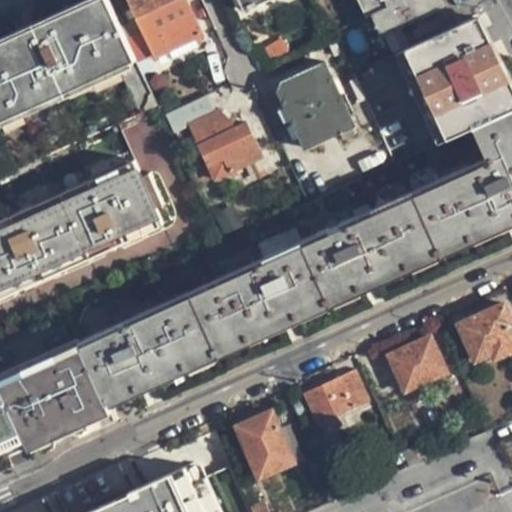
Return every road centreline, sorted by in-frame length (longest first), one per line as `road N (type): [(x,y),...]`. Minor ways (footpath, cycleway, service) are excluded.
road 1 (residential): [(0,508),(511,264)]
road 2 (residential): [(342,511),(511,433)]
